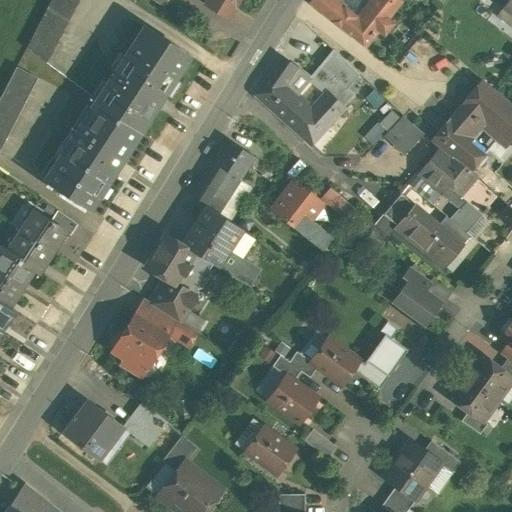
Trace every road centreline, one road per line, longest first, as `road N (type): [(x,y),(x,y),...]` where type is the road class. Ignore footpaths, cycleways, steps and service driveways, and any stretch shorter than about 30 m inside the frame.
road 1 (residential): [(286,0),(0,470)]
road 2 (residential): [(511,252),(433,362)]
